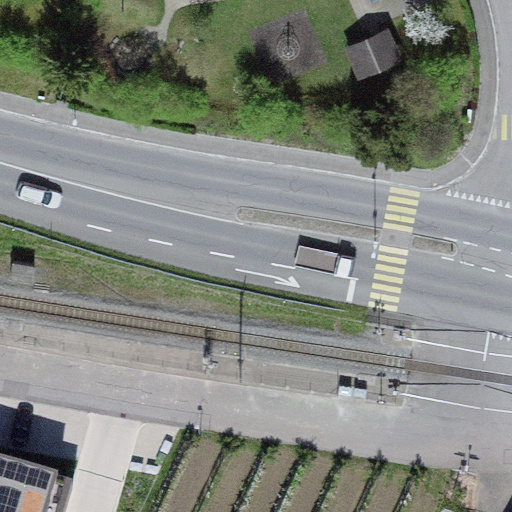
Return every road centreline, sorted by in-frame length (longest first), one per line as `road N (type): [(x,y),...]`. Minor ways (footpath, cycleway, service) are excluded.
road 1 (secondary): [(508,263),(55,178),(0,159)]
road 2 (residential): [(473,435),(0,347)]
road 3 (residential): [(508,263),(473,435)]
